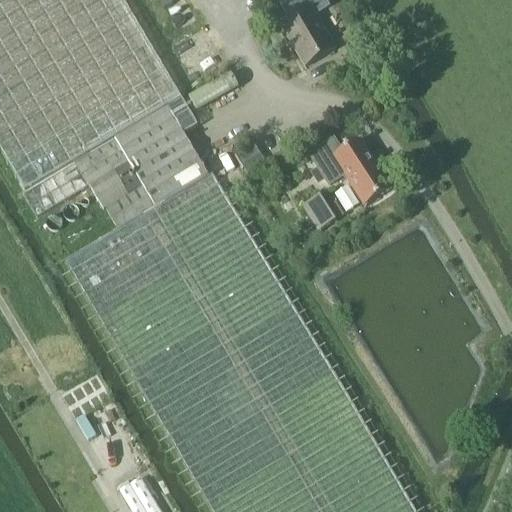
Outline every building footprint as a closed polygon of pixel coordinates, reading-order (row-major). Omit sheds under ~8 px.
[(304,68),(336,50),(310,7),(322,0),(288,0),(280,5),(288,19),(279,24),(304,68)] [(198,36),(172,51),(182,69),(208,54),(198,36)] [(128,166),(89,189),(103,213),(142,189),(154,210),(208,179),(203,170),(182,136),(167,112),(115,143),(128,166)] [(320,149),(309,155),(328,185),(330,188),(347,177),(366,207),(391,192),(389,189),(361,144),(344,155),(335,139),(328,143),(320,149)] [(266,166),(253,146),(236,158),(248,177),(266,166)] [(318,199),(304,208),(321,233),(334,224),(318,199)] [(161,511),(142,479),(119,493),(130,511),(161,511)]
